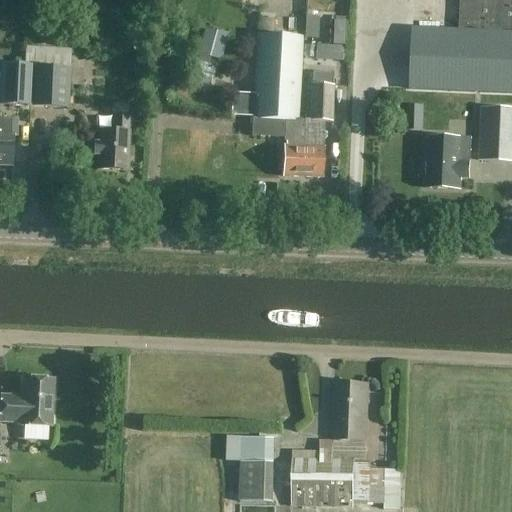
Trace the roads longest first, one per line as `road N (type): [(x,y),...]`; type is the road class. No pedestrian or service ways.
road 1 (track): [(511,360),(0,336)]
road 2 (tertiary): [(511,255),(0,234)]
